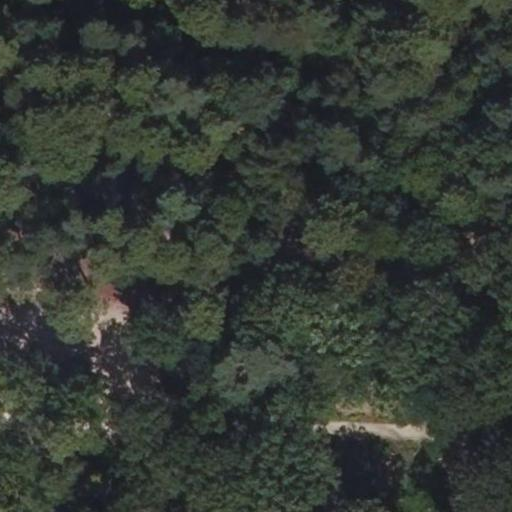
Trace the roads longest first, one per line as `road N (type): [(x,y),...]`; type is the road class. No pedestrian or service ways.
road 1 (track): [(5,417),(160,412),(511,431)]
road 2 (track): [(5,417),(34,0)]
